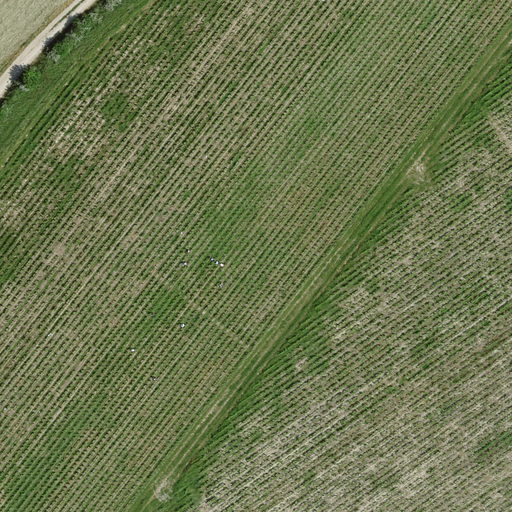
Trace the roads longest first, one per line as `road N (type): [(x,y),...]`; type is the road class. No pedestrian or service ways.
road 1 (track): [(145,511),(511,45)]
road 2 (track): [(0,95),(92,0)]
